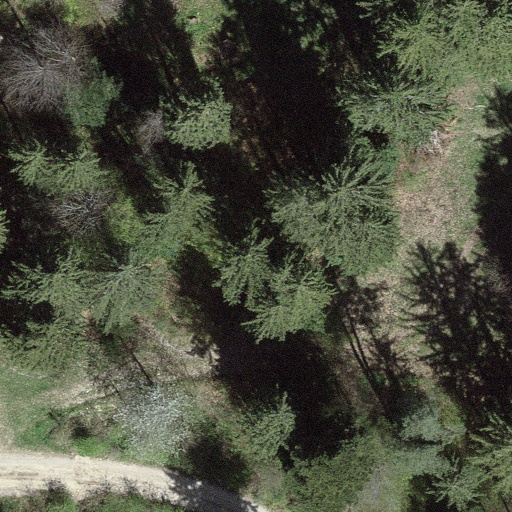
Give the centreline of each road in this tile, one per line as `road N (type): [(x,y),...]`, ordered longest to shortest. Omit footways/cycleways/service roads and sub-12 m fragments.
road 1 (track): [(48,460),(87,407),(223,356),(381,348),(511,389)]
road 2 (track): [(213,511),(48,460),(0,464)]
